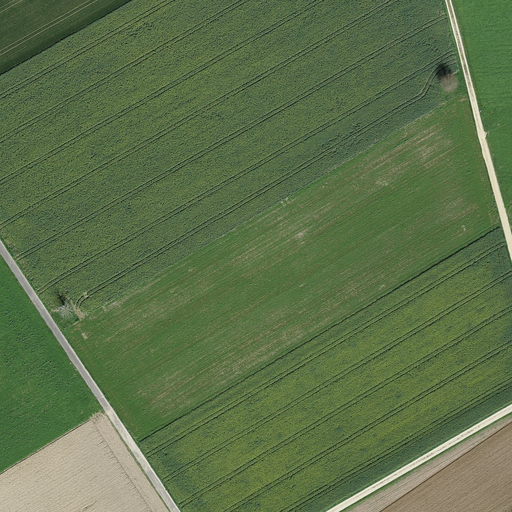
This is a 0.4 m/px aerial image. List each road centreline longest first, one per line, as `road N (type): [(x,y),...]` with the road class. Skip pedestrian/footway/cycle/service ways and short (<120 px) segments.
road 1 (track): [(0,246),(176,511)]
road 2 (track): [(511,248),(447,0)]
road 3 (track): [(331,511),(511,406)]
